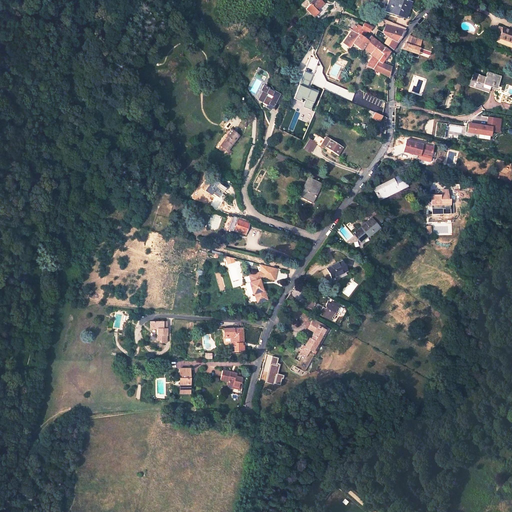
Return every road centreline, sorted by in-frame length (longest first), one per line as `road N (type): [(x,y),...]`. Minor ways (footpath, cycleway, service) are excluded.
road 1 (unclassified): [(271,326),(141,315),(139,325)]
road 2 (residential): [(288,47),(342,12),(374,26),(371,35),(396,53)]
road 3 (residential): [(257,159),(244,187),(250,208),(320,241)]
